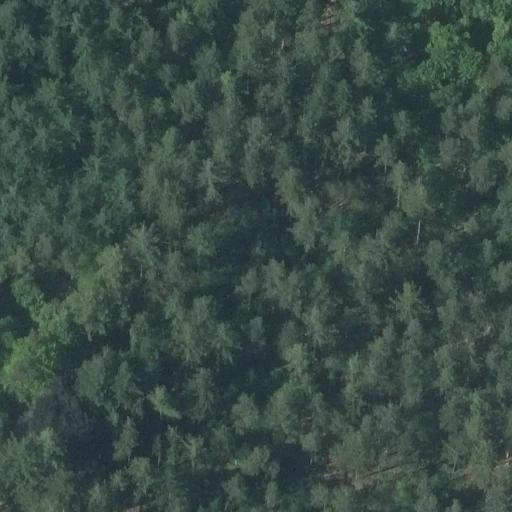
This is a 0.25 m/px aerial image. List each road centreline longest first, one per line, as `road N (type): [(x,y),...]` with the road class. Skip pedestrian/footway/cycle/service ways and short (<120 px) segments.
road 1 (track): [(230,28),(79,305),(62,375)]
road 2 (track): [(511,385),(401,130)]
road 3 (track): [(89,0),(230,28)]
road 4 (track): [(401,130),(341,0)]
road 5 (track): [(62,375),(96,511)]
road 6 (track): [(401,130),(511,80)]
